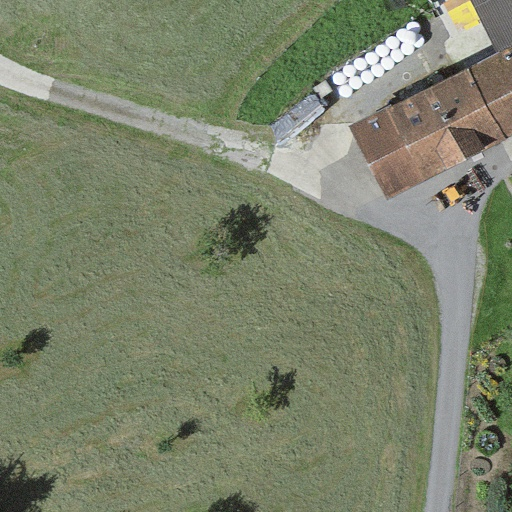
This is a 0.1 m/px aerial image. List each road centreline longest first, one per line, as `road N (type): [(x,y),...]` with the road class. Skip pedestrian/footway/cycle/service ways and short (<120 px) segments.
road 1 (track): [(0,64),(19,79),(234,144),(418,229),(455,270),(457,367),(441,511)]
road 2 (track): [(418,229),(467,176),(511,153)]
